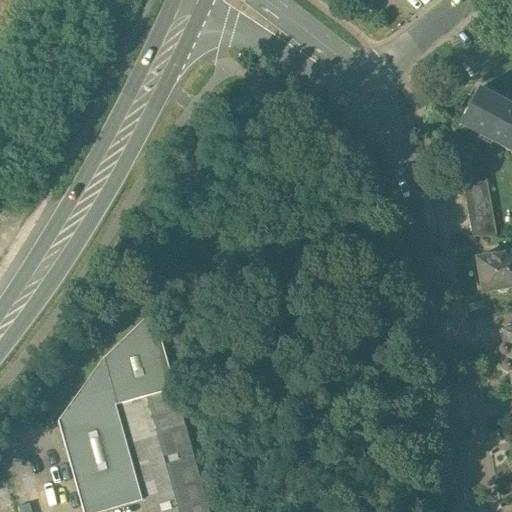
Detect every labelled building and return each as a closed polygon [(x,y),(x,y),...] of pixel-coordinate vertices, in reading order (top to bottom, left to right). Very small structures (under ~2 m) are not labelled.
[(511,152),(511,106),(507,103),(506,105),(478,90),(459,124),(511,152)] [(483,166),(460,170),(472,234),(496,235),(483,166)] [(325,232),(277,239),(279,250),(264,252),(266,264),(281,262),(281,265),(329,258),(325,232)] [(262,241),(246,243),(250,266),(266,264),(264,252),(262,241)] [(511,252),(477,258),(482,291),(496,289),(500,293),(507,292),(509,287),(511,286),(511,252)] [(103,359),(57,422),(82,511),(102,511),(143,501),(126,443),(184,427),(152,312),(103,359)] [(511,329),(501,331),(510,387),(511,386),(511,329)] [(208,511),(184,427),(126,443),(143,501),(145,511),(208,511)]
